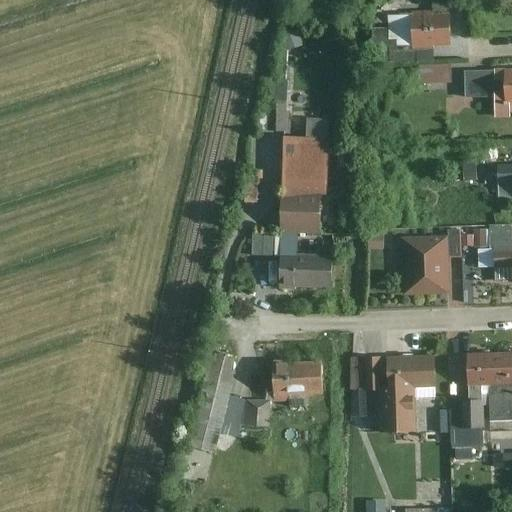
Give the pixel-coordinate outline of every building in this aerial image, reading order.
[(450,13),(388,16),(389,43),(399,43),(400,52),(453,49),(450,13)] [(299,30),(280,37),(286,54),(306,47),(299,30)] [(453,66),(419,67),(420,93),(454,92),(453,66)] [(497,71),(464,71),(464,100),(493,100),(493,121),(511,121),(511,109),(511,72),(505,73),(505,87),(497,87),(497,71)] [(290,130),(291,97),(277,97),(277,130),(290,130)] [(306,107),(305,140),(331,140),(332,108),(306,107)] [(305,140),(284,138),(281,198),(328,200),(331,140),(305,140)] [(511,166),(500,166),(499,201),(511,201),(511,166)] [(322,207),(282,206),(281,236),(321,237),(322,207)] [(511,228),(462,228),(462,253),(478,253),(478,271),(511,271),(511,228)] [(451,238),(400,238),(401,297),(451,297),(451,238)] [(334,248),(283,244),(280,290),(331,294),(334,248)] [(238,362),(208,355),(193,422),(223,429),(238,362)] [(511,355),(468,355),(468,387),(511,387),(511,355)] [(384,359),(351,360),(352,393),(385,392),(385,371),(384,359)] [(323,362),(272,361),(271,399),(322,400),(323,362)] [(436,369),(385,371),(388,440),(417,439),(415,392),(437,391),(436,369)] [(511,398),(490,399),(490,431),(511,430),(511,398)] [(483,453),(483,402),(451,403),(452,453),(483,453)] [(387,511),(387,502),(367,502),(366,511),(387,511)]
